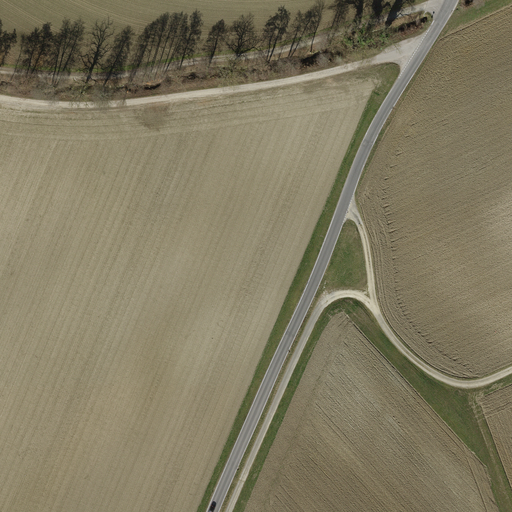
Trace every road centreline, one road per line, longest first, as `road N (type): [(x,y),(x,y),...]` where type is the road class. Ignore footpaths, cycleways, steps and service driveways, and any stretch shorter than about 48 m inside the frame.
road 1 (unclassified): [(453,0),(368,142),(215,511)]
road 2 (track): [(0,70),(101,76),(265,54),(443,0)]
road 3 (track): [(0,98),(139,102),(289,80),(427,43)]
road 4 (track): [(374,308),(349,292),(321,306),(230,511)]
road 5 (track): [(511,371),(459,385),(398,345),(374,308),(365,240),(345,200)]
